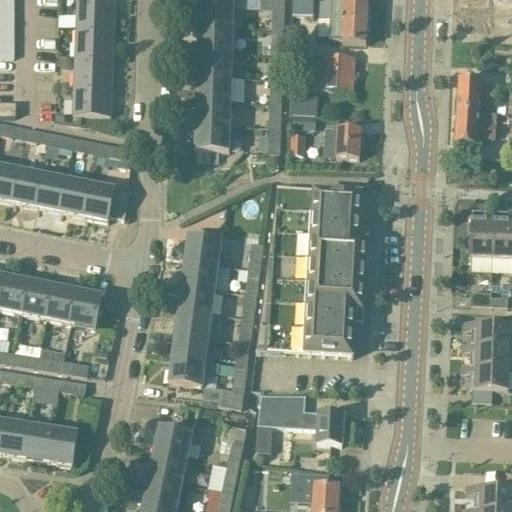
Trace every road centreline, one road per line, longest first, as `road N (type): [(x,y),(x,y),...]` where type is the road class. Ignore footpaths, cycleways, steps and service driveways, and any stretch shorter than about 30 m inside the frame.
road 1 (tertiary): [(407,452),(423,160),(418,0)]
road 2 (residential): [(141,276),(150,0)]
road 3 (residential): [(93,511),(141,276)]
road 4 (residential): [(141,276),(0,247)]
